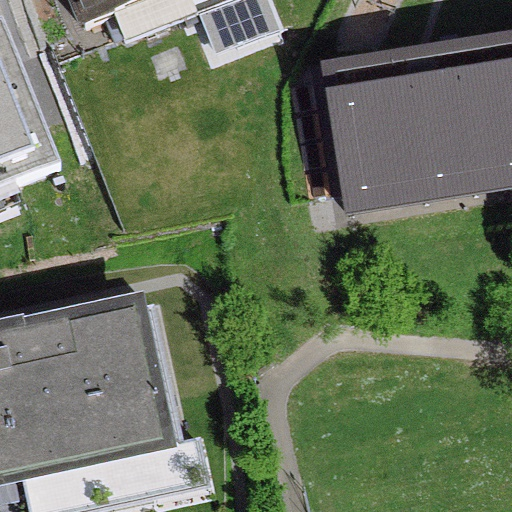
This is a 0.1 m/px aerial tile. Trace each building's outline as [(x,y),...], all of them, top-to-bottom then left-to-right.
[(68,0),(82,33),(113,20),(124,46),(211,11),(220,31),(266,12),(261,0),(68,0)] [(1,13),(0,13),(0,184),(60,161),(1,13)] [(511,37),(322,68),(351,222),(511,195),(511,37)] [(0,511),(23,511),(22,502),(60,494),(63,511),(141,511),(151,510),(143,476),(199,464),(196,448),(179,452),(150,315),(65,334),(72,366),(5,381),(2,363),(0,363),(0,511)] [(0,349),(22,345),(19,328),(0,332),(0,349)]
